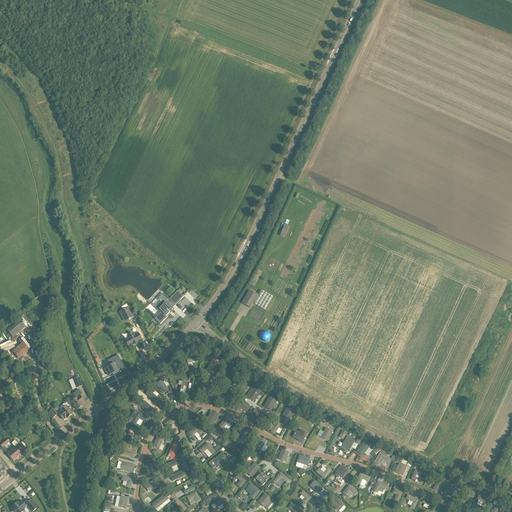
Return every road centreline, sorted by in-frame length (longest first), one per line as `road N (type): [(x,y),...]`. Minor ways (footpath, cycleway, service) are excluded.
road 1 (unclassified): [(463,511),(197,404),(174,409),(151,431),(136,511)]
road 2 (unclassified): [(194,322),(244,247),(358,0)]
road 3 (unclassified): [(511,493),(329,410),(194,322)]
road 4 (unclassified): [(17,473),(194,322)]
road 5 (track): [(323,76),(110,0)]
road 6 (track): [(431,249),(277,175)]
